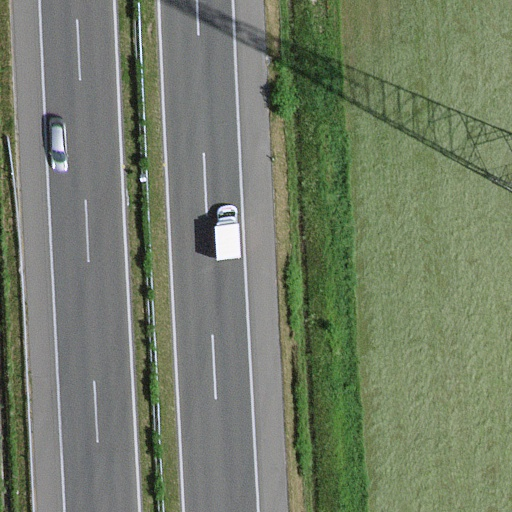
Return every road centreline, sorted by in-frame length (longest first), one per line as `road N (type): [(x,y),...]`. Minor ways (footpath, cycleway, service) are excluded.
road 1 (motorway): [(75,0),(102,511)]
road 2 (motorway): [(223,511),(196,0)]
